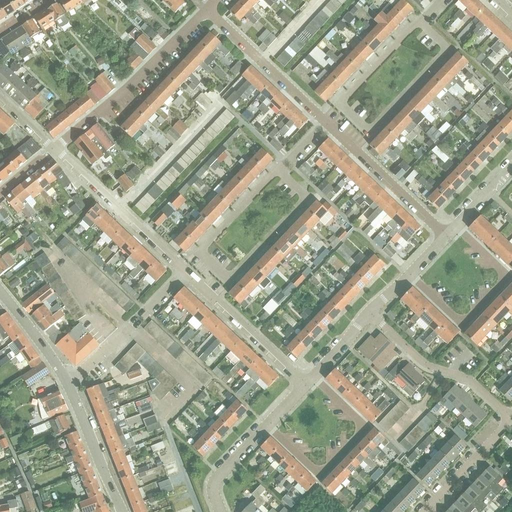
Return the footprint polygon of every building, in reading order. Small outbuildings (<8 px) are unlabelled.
[(0,0),(0,8),(6,17),(16,11),(9,0),(0,0)] [(21,0),(9,0),(16,11),(25,5),(21,0)] [(62,0),(59,2),(67,13),(74,9),(75,11),(82,7),(85,6),(84,4),(80,0),(62,0)] [(163,0),(175,13),(185,3),(182,0),(163,0)] [(251,0),(240,0),(238,3),(247,12),(257,21),(261,17),(252,8),(256,4),(251,0)] [(335,0),(330,0),(329,2),(337,9),(341,5),(335,0)] [(413,9),(403,0),(386,0),(389,3),(394,7),(405,18),(413,9)] [(466,9),(474,0),(457,0),(457,1),(466,9)] [(475,0),(474,0),(466,9),(475,18),(484,8),(475,0)] [(337,9),(329,2),(325,6),(333,14),(337,9)] [(238,3),(229,12),(230,13),(239,22),(244,16),(253,25),(257,21),(247,12),(238,3)] [(389,3),(381,12),(386,17),(386,16),(388,18),(397,26),(405,18),(394,7),(389,3)] [(57,4),(47,10),(54,21),(55,21),(60,28),(65,25),(69,22),(68,21),(57,4)] [(397,26),(388,18),(386,16),(386,17),(381,12),(373,4),(369,8),(378,17),(374,20),(378,24),(389,34),(397,26)] [(325,6),(321,11),(329,18),(333,14),(325,6)] [(484,8),(475,18),(480,23),(476,27),(472,32),(475,35),(493,17),(484,8)] [(54,21),(47,10),(34,18),(41,29),(54,21)] [(329,18),(321,11),(316,15),(325,23),(329,18)] [(283,12),(278,17),(288,26),(292,21),(283,12)] [(453,29),(465,16),(462,13),(457,18),(450,26),(453,29)] [(348,14),(342,19),(349,25),(354,20),(348,14)] [(325,23),(316,15),(312,20),(320,27),(325,23)] [(493,17),(475,35),(478,38),(482,33),(487,29),(492,34),(501,25),(493,17)] [(30,38),(40,32),(32,20),(22,26),(30,38)] [(312,20),(308,24),(316,32),(320,27),(312,20)] [(340,21),(335,27),(340,32),(346,27),(340,21)] [(308,24),(304,28),(312,36),(316,32),(308,24)] [(389,34),(378,24),(370,33),(381,43),(389,34)] [(501,25),(492,34),(498,40),(490,49),(493,52),(501,42),(510,33),(501,25)] [(12,33),(22,49),(27,56),(30,54),(27,50),(25,49),(24,48),(32,42),(30,38),(22,26),(16,30),(12,33)] [(149,27),(144,32),(150,38),(155,33),(149,27)] [(156,48),(143,35),(136,28),(129,35),(136,42),(149,55),(156,48)] [(304,28),(300,33),(308,40),(312,36),(304,28)] [(161,37),(164,40),(169,35),(166,32),(161,37)] [(1,40),(9,52),(12,56),(20,51),(20,52),(20,55),(23,59),(27,56),(22,49),(12,33),(6,36),(1,40)] [(210,33),(200,43),(210,53),(217,47),(221,51),(225,47),(220,43),(210,33)] [(300,33),(296,37),(304,45),(308,40),(300,33)] [(381,43),(370,33),(362,41),(373,51),(381,43)] [(501,42),(493,52),(496,55),(502,49),(508,54),(511,49),(511,34),(510,33),(501,42)] [(267,48),(276,38),(271,34),(262,43),(267,48)] [(473,37),(469,34),(462,41),(466,44),(473,37)] [(164,40),(161,37),(156,42),(159,45),(164,40)] [(304,45),(296,37),(292,42),(300,49),(304,45)] [(9,52),(1,40),(0,40),(0,50),(2,54),(5,58),(9,52)] [(322,41),(317,46),(322,51),(327,46),(322,41)] [(362,41),(354,50),(365,60),(373,51),(362,41)] [(149,55),(136,42),(130,48),(135,53),(143,61),(149,55)] [(300,49),(292,42),(288,46),(296,54),(300,49)] [(200,43),(193,51),(208,65),(215,58),(210,53),(200,43)] [(296,54),(288,46),(284,51),(292,58),(296,54)] [(73,47),(69,51),(74,56),(78,53),(76,50),(73,47)] [(229,52),(225,47),(221,51),(226,55),(229,52)] [(346,58),(341,54),(337,58),(329,50),(325,54),(329,58),(334,62),(338,66),(349,77),(357,68),(346,58)] [(365,60),(354,50),(346,58),(357,68),(365,60)] [(193,51),(184,60),(195,70),(199,65),(208,74),(212,69),(208,65),(193,51)] [(284,51),(279,55),(288,62),(292,58),(284,51)] [(478,51),(473,56),(480,63),(486,58),(478,51)] [(457,52),(449,61),(460,71),(468,63),(457,52)] [(143,61),(135,53),(126,63),(134,71),(143,61)] [(288,62),(279,55),(275,59),(284,67),(288,62)] [(310,64),(313,60),(308,55),(305,59),(310,64)] [(334,62),(329,58),(326,61),(331,66),(334,62)] [(184,60),(176,69),(187,78),(191,82),(194,79),(190,75),(195,70),(184,60)] [(235,76),(245,66),(239,60),(229,71),(235,76)] [(460,80),(456,76),(460,71),(449,61),(441,70),(461,89),(464,85),(460,81),(460,80)] [(488,61),(484,65),(490,70),(493,66),(488,61)] [(0,82),(17,65),(14,62),(10,66),(10,68),(9,70),(3,63),(0,65),(0,82)] [(0,87),(7,93),(20,80),(13,73),(14,72),(16,72),(20,68),(17,65),(0,82),(0,87)] [(242,94),(260,75),(250,66),(248,69),(241,76),(246,80),(235,92),(234,91),(224,101),(230,107),(242,94)] [(338,66),(330,75),(341,85),(349,77),(338,66)] [(226,76),(216,67),(212,70),(222,79),(226,76)] [(176,69),(169,77),(179,87),(187,78),(176,69)] [(325,69),(317,78),(333,93),(341,85),(330,75),(325,69)] [(433,78),(444,88),(447,91),(450,87),(452,87),(462,96),(465,93),(461,89),(441,70),(433,78)] [(476,70),(473,73),(480,79),(483,77),(476,70)] [(503,85),(508,79),(500,72),(495,77),(503,85)] [(102,73),(95,79),(98,82),(108,94),(115,89),(102,73)] [(333,93),(317,78),(313,74),(310,78),(319,87),(314,92),(325,102),(333,93)] [(269,84),(260,75),(242,94),(247,98),(256,89),(260,93),(269,84)] [(169,77),(161,85),(171,95),(179,87),(169,77)] [(20,80),(7,93),(15,101),(35,81),(32,78),(28,82),(28,84),(26,86),(20,80)] [(433,78),(425,86),(436,96),(436,97),(439,99),(447,91),(444,88),(433,78)] [(194,79),(191,82),(196,87),(200,84),(194,79)] [(24,110),(37,96),(30,90),(32,88),(34,88),(38,84),(35,81),(15,101),(24,110)] [(98,82),(90,88),(92,90),(100,100),(108,94),(98,82)] [(196,87),(191,82),(188,86),(193,91),(196,87)] [(260,93),(256,98),(262,104),(258,108),(261,112),(266,107),(270,103),(279,93),(269,84),(260,93)] [(161,85),(153,94),(163,103),(171,95),(161,85)] [(219,85),(215,89),(219,93),(223,89),(219,85)] [(436,96),(425,86),(417,95),(428,105),(432,101),(444,113),(448,108),(439,99),(436,97),(436,96)] [(37,96),(24,110),(34,120),(43,109),(38,104),(41,101),(49,93),(44,89),(39,94),(37,96)] [(100,100),(92,90),(86,94),(92,102),(95,105),(100,100)] [(190,93),(187,101),(203,108),(206,100),(190,93)] [(279,93),(270,103),(279,112),(288,102),(279,93)] [(86,94),(75,103),(84,114),(95,105),(92,102),(86,94)] [(153,94),(145,102),(155,112),(159,116),(164,121),(168,117),(159,108),(163,103),(153,94)] [(417,95),(409,103),(420,113),(425,118),(430,123),(434,119),(429,114),(433,109),(428,105),(417,95)] [(179,96),(175,99),(180,104),(184,100),(179,96)] [(495,98),(491,102),(496,107),(500,103),(495,98)] [(180,104),(175,99),(172,103),(177,107),(180,104)] [(145,102),(136,111),(147,121),(155,112),(145,102)] [(288,102),(279,112),(285,117),(276,125),(281,129),(298,111),(288,102)] [(75,103),(65,112),(74,122),(84,114),(75,103)] [(409,103),(401,111),(412,122),(417,126),(425,118),(420,113),(409,103)] [(500,103),(497,107),(501,112),(505,108),(500,103)] [(501,112),(497,107),(493,111),(498,116),(501,112)] [(0,132),(3,136),(15,124),(2,110),(0,108),(0,132)] [(501,112),(506,116),(511,122),(511,109),(510,112),(505,108),(501,112)] [(221,114),(229,121),(233,117),(225,109),(221,114)] [(245,110),(240,116),(248,123),(253,117),(245,110)] [(136,111),(129,119),(139,129),(143,133),(148,138),(152,134),(147,130),(146,128),(143,125),(147,121),(136,111)] [(279,131),(278,132),(282,137),(293,125),(299,130),(308,120),(298,111),(281,129),(279,131)] [(401,111),(393,120),(404,130),(408,135),(413,139),(416,136),(412,131),(417,126),(412,122),(401,111)] [(65,112),(55,120),(64,131),(74,122),(65,112)] [(221,114),(217,118),(225,126),(229,121),(221,114)] [(463,128),(471,119),(466,115),(458,123),(463,128)] [(164,121),(159,116),(156,119),(161,124),(164,121)] [(511,130),(511,122),(506,116),(497,125),(507,135),(511,130)] [(217,118),(213,122),(221,130),(225,126),(217,118)] [(129,119),(120,128),(130,138),(139,129),(129,119)] [(64,131),(55,120),(45,129),(54,140),(64,131)] [(172,127),(180,135),(187,128),(178,120),(172,127)] [(393,120),(385,128),(396,138),(404,130),(393,120)] [(213,122),(209,127),(217,134),(221,130),(213,122)] [(446,122),(438,131),(442,134),(450,126),(446,122)] [(483,122),(479,126),(484,130),(487,126),(483,122)] [(97,124),(85,134),(90,141),(95,137),(101,144),(106,151),(114,144),(97,124)] [(497,125),(488,135),(498,145),(507,135),(497,125)] [(484,130),(479,126),(475,130),(480,134),(484,130)] [(209,127),(205,131),(213,139),(217,134),(209,127)] [(275,127),(268,134),(272,138),(278,132),(279,131),(275,127)] [(180,136),(171,128),(166,132),(176,141),(180,136)] [(396,138),(385,128),(377,137),(388,147),(396,138)] [(475,140),(479,144),(490,154),(498,145),(488,135),(484,130),(480,134),(475,140)] [(205,131),(200,136),(208,143),(213,139),(205,131)] [(230,137),(234,141),(241,134),(237,131),(230,137)] [(438,131),(432,136),(436,140),(442,134),(438,131)] [(148,138),(143,133),(140,136),(145,141),(148,138)] [(85,134),(75,142),(83,153),(82,153),(92,165),(100,158),(103,162),(106,162),(111,158),(106,151),(101,144),(95,137),(90,141),(85,134)] [(448,134),(441,142),(445,146),(452,139),(448,134)] [(208,143),(200,136),(196,140),(204,148),(208,143)] [(225,150),(234,141),(230,137),(221,147),(225,150)] [(377,137),(368,146),(382,159),(386,155),(393,162),(398,158),(397,157),(392,152),(387,148),(388,147),(377,137)] [(327,158),(337,147),(327,138),(318,149),(327,158)] [(17,150),(27,161),(41,149),(31,139),(17,150)] [(269,143),(278,152),(282,148),(274,139),(269,143)] [(204,148),(196,140),(192,144),(200,152),(204,148)] [(430,140),(425,146),(428,149),(430,147),(433,144),(430,140)] [(461,144),(466,149),(470,145),(465,141),(461,144)] [(192,144),(188,149),(196,156),(200,152),(192,144)] [(466,149),(461,144),(458,148),(462,153),(466,149)] [(466,149),(471,153),(481,163),(490,154),(479,144),(474,149),(470,145),(466,149)] [(158,146),(154,151),(160,157),(165,153),(158,146)] [(225,150),(221,147),(213,155),(217,159),(225,150)] [(346,156),(337,147),(327,158),(336,167),(346,156)] [(421,147),(417,150),(422,155),(425,151),(421,147)] [(436,147),(431,151),(440,160),(444,163),(448,159),(436,147)] [(395,148),(392,152),(397,157),(401,153),(395,148)] [(188,149),(184,153),(192,161),(196,156),(188,149)] [(261,149),(252,158),(263,169),(272,159),(261,149)] [(27,161),(17,150),(7,158),(17,170),(27,161)] [(184,153),(180,158),(188,165),(192,161),(184,153)] [(481,163),(471,153),(462,162),(472,172),(481,163)] [(213,155),(204,165),(208,169),(217,159),(213,155)] [(355,165),(346,156),(336,167),(345,175),(355,165)] [(17,170),(7,158),(0,164),(0,177),(3,181),(17,170)] [(188,165),(180,158),(175,162),(183,170),(188,165)] [(263,169),(252,158),(246,164),(241,159),(238,162),(243,167),(254,178),(263,169)] [(44,166),(54,177),(60,184),(61,184),(64,188),(70,183),(53,159),(44,166)] [(319,167),(323,162),(319,159),(315,163),(319,167)] [(448,159),(444,163),(449,167),(452,163),(448,159)] [(175,162),(171,166),(179,174),(183,170),(175,162)] [(305,162),(298,169),(307,178),(314,171),(305,162)] [(327,166),(323,162),(319,167),(323,171),(327,166)] [(462,162),(453,172),(464,182),(472,172),(462,162)] [(449,167),(444,163),(440,167),(445,171),(449,167)] [(135,165),(127,174),(132,179),(140,171),(135,165)] [(204,165),(195,175),(199,179),(208,169),(204,165)] [(355,165),(345,175),(355,184),(365,174),(355,165)] [(38,171),(47,183),(54,177),(44,166),(38,171)] [(179,174),(171,166),(167,171),(175,178),(179,174)] [(254,178),(243,167),(234,177),(246,187),(254,178)] [(398,167),(391,173),(398,179),(399,180),(402,177),(405,173),(398,167)] [(405,179),(410,184),(418,174),(413,170),(405,179)] [(47,183),(38,171),(32,176),(48,196),(54,191),(47,183)] [(175,178),(167,171),(163,175),(171,183),(175,178)] [(453,172),(444,181),(455,191),(464,182),(453,172)] [(116,180),(125,192),(133,186),(124,174),(116,180)] [(356,202),(360,197),(374,183),(365,174),(355,184),(360,189),(352,198),(356,202)] [(171,183),(163,175),(159,180),(167,187),(171,183)] [(199,179),(195,175),(186,184),(190,188),(194,183),(199,179)] [(32,176),(21,185),(30,196),(32,199),(40,192),(50,205),(53,202),(48,196),(32,176)] [(234,177),(226,186),(237,197),(246,187),(234,177)] [(431,195),(427,200),(437,210),(446,200),(436,190),(431,186),(426,182),(421,177),(417,181),(431,195)] [(426,182),(431,186),(435,182),(430,178),(426,182)] [(199,179),(194,183),(199,188),(204,184),(199,179)] [(167,187),(159,180),(155,184),(163,192),(167,187)] [(324,180),(317,188),(326,196),(333,188),(324,180)] [(342,180),(337,185),(341,188),(345,184),(342,180)] [(455,191),(444,181),(436,190),(446,200),(455,191)] [(221,182),(212,191),(217,195),(228,206),(237,197),(226,186),(221,182)] [(374,183),(360,197),(356,202),(359,206),(364,201),(370,206),(373,202),(383,191),(374,183)] [(163,192),(155,184),(151,188),(158,196),(163,192)] [(190,188),(186,184),(177,193),(182,197),(190,188)] [(21,185),(12,193),(21,202),(31,215),(35,212),(25,200),(30,196),(21,185)] [(337,185),(332,190),(336,193),(341,188),(337,185)] [(158,196),(151,188),(146,193),(154,200),(158,196)] [(392,200),(383,191),(373,202),(379,207),(367,220),(370,223),(392,200)] [(21,202),(12,193),(5,198),(17,213),(21,210),(28,218),(31,215),(21,202)] [(154,200),(146,193),(142,197),(150,205),(154,200)] [(177,193),(168,202),(174,208),(183,198),(182,197),(177,193)] [(80,210),(85,207),(77,194),(71,198),(80,210)] [(217,195),(208,205),(219,215),(228,206),(217,195)] [(150,205),(142,197),(138,202),(146,209),(150,205)] [(402,209),(392,200),(370,223),(369,225),(373,229),(387,214),(392,219),(402,209)] [(307,210),(319,221),(324,225),(336,212),(325,201),(321,205),(316,201),(307,210)] [(495,210),(499,206),(493,201),(489,205),(495,210)] [(146,209),(138,202),(134,206),(142,214),(146,209)] [(93,224),(104,213),(95,204),(81,220),(90,228),(93,224)] [(160,211),(163,214),(170,207),(166,204),(160,211)] [(0,222),(4,219),(8,215),(2,208),(0,205),(0,222)] [(219,215),(208,205),(199,214),(211,224),(219,215)] [(392,219),(387,225),(392,230),(387,234),(392,238),(392,237),(411,218),(402,209),(392,219)] [(319,221),(307,210),(298,220),(310,230),(319,221)] [(163,214),(160,211),(151,220),(157,226),(166,217),(163,214)] [(113,221),(104,213),(93,224),(102,232),(113,221)] [(199,214),(194,220),(188,214),(184,217),(191,223),(202,234),(211,224),(199,214)] [(508,223),(511,219),(506,214),(502,217),(508,223)] [(480,216),(468,228),(477,237),(489,225),(480,216)] [(392,238),(390,239),(394,243),(401,237),(406,242),(411,237),(420,227),(411,218),(392,237),(392,238)] [(310,230),(298,220),(290,229),(301,239),(306,234),(309,236),(309,237),(313,241),(317,237),(310,230)] [(113,221),(102,232),(111,241),(122,229),(113,221)] [(191,223),(182,232),(193,243),(202,234),(191,223)] [(489,225),(477,237),(487,246),(498,234),(489,225)] [(25,229),(21,232),(26,238),(30,234),(25,229)] [(131,238),(122,229),(111,241),(120,249),(131,238)] [(301,239),(290,229),(281,238),(292,249),(296,253),(302,258),(306,254),(296,244),(301,239)] [(336,237),(340,241),(346,234),(343,230),(336,237)] [(34,232),(27,238),(31,244),(38,239),(34,232)] [(75,242),(79,239),(71,232),(68,235),(75,242)] [(193,243),(182,232),(173,242),(184,252),(193,243)] [(498,234),(487,246),(495,255),(507,242),(498,234)] [(330,244),(336,238),(333,235),(327,241),(330,244)] [(376,235),(372,240),(381,249),(386,244),(376,235)] [(60,250),(69,241),(64,237),(56,246),(60,250)] [(332,248),(340,241),(336,237),(336,238),(330,244),(329,245),(332,248)] [(121,250),(117,253),(125,261),(126,260),(139,246),(131,238),(120,249),(121,250)] [(281,238),(272,247),(283,258),(287,262),(296,253),(292,249),(281,238)] [(10,251),(14,256),(23,248),(27,252),(32,248),(24,239),(10,251)] [(79,239),(75,242),(83,249),(86,246),(79,239)] [(69,241),(60,250),(65,255),(73,246),(69,241)] [(511,247),(507,242),(495,255),(505,264),(511,256),(511,247)] [(396,253),(387,245),(383,250),(391,258),(396,253)] [(77,250),(73,246),(65,255),(69,258),(77,250)] [(148,254),(139,246),(126,260),(135,268),(148,254)] [(272,247),(263,257),(274,267),(283,258),(272,247)] [(93,259),(96,256),(89,249),(86,252),(93,259)] [(322,260),(329,252),(325,249),(318,256),(322,260)] [(77,250),(69,258),(73,263),(82,254),(77,250)] [(37,265),(47,258),(44,252),(34,259),(37,265)] [(360,252),(356,256),(361,260),(364,256),(360,252)] [(0,257),(0,275),(15,264),(6,253),(1,257),(0,257)] [(86,258),(82,254),(73,263),(78,267),(86,258)] [(148,254),(135,268),(129,273),(133,277),(141,269),(146,273),(157,262),(148,254)] [(365,264),(376,274),(385,265),(374,255),(365,264)] [(103,263),(96,256),(93,259),(100,266),(103,263)] [(311,263),(310,265),(314,269),(315,267),(322,260),(318,256),(311,263)] [(361,260),(356,256),(352,260),(357,264),(361,260)] [(274,267),(263,257),(254,266),(266,277),(274,267)] [(47,258),(37,265),(41,270),(51,263),(47,258)] [(86,258),(78,267),(82,271),(90,262),(86,258)] [(95,266),(90,262),(82,271),(87,275),(95,266)] [(166,271),(157,262),(146,273),(155,282),(166,271)] [(36,263),(29,267),(33,272),(39,268),(36,263)] [(51,263),(41,270),(44,275),(54,268),(51,263)] [(376,274),(365,264),(356,274),(367,284),(376,274)] [(110,276),(113,272),(106,265),(103,269),(110,276)] [(95,266),(87,275),(90,279),(99,270),(95,266)] [(254,266),(246,275),(257,286),(258,284),(264,289),(271,282),(266,277),(254,266)] [(277,270),(283,275),(286,272),(280,267),(277,270)] [(312,271),(308,267),(301,275),(305,278),(312,271)] [(58,273),(54,268),(44,275),(47,280),(58,273)] [(99,270),(90,279),(95,283),(104,275),(99,270)] [(342,270),(339,274),(343,279),(347,275),(342,270)] [(9,271),(4,275),(7,279),(12,275),(9,271)] [(113,272),(110,276),(118,283),(121,280),(113,272)] [(336,272),(333,276),(335,278),(339,282),(343,279),(339,274),(336,272)] [(61,279),(58,273),(47,280),(51,286),(61,279)] [(299,273),(290,282),(296,287),(304,279),(299,273)] [(356,274),(348,283),(358,293),(367,284),(356,274)] [(108,279),(104,275),(95,283),(99,288),(108,279)] [(257,286),(246,275),(237,284),(248,295),(257,286)] [(308,280),(315,287),(319,284),(312,276),(308,280)] [(17,277),(9,284),(13,289),(21,283),(17,277)] [(65,284),(61,279),(51,286),(54,291),(65,284)] [(112,283),(108,279),(99,288),(104,292),(112,283)] [(343,279),(339,282),(344,287),(339,292),(349,302),(358,293),(348,283),(343,279)] [(128,293),(131,289),(124,282),(120,286),(128,293)] [(116,287),(112,283),(104,292),(108,296),(116,287)] [(40,305),(53,294),(54,293),(47,284),(21,305),(28,314),(29,313),(40,304),(40,305)] [(65,284),(54,291),(58,296),(68,289),(65,284)] [(248,295),(237,284),(228,294),(244,309),(248,305),(243,300),(248,295)] [(289,284),(282,292),(283,293),(287,297),(294,289),(289,284)] [(116,287),(108,296),(112,300),(121,291),(116,287)] [(183,307),(193,296),(183,287),(173,298),(183,307)] [(410,309),(421,297),(412,287),(400,300),(410,309)] [(511,291),(508,287),(499,297),(511,308),(511,306),(511,291)] [(72,294),(68,289),(58,296),(61,301),(72,294)] [(139,296),(131,289),(128,293),(135,299),(139,296)] [(321,293),(326,297),(329,294),(324,289),(321,293)] [(121,291),(112,300),(117,304),(125,295),(121,291)] [(329,294),(326,297),(330,301),(340,311),(349,302),(339,292),(333,298),(329,294)] [(287,297),(283,293),(276,301),(280,304),(287,297)] [(321,293),(317,297),(322,301),(326,297),(321,293)] [(40,304),(29,313),(37,324),(51,313),(52,315),(59,309),(61,308),(57,303),(51,308),(49,304),(57,298),(53,294),(40,305),(40,304)] [(75,300),(72,294),(61,301),(65,306),(75,300)] [(125,295),(117,304),(121,308),(130,300),(125,295)] [(202,305),(193,296),(183,307),(192,316),(202,305)] [(421,297),(410,309),(414,314),(409,319),(413,323),(418,317),(430,305),(421,297)] [(499,297),(491,306),(502,317),(507,312),(511,316),(511,308),(499,297)] [(266,312),(270,315),(278,306),(271,299),(263,309),(266,312)] [(78,305),(75,300),(65,306),(68,312),(78,305)] [(130,300),(121,308),(126,313),(134,304),(130,300)] [(330,301),(321,311),(331,321),(340,311),(330,301)] [(78,305),(68,312),(71,316),(81,310),(78,305)] [(202,305),(192,316),(201,325),(212,314),(202,305)] [(440,314),(430,305),(418,317),(428,327),(440,314)] [(491,306),(482,315),(493,327),(502,317),(491,306)] [(307,308),(303,312),(308,316),(311,312),(307,308)] [(51,313),(37,324),(47,337),(55,346),(55,345),(64,337),(53,325),(57,321),(64,315),(59,309),(52,315),(51,313)] [(85,315),(81,310),(71,316),(75,322),(85,315)] [(392,319),(395,316),(390,310),(386,314),(392,319)] [(321,311),(312,320),(323,330),(331,321),(321,311)] [(183,316),(178,312),(174,316),(178,320),(183,316)] [(263,323),(270,315),(266,312),(259,319),(263,323)] [(308,316),(303,312),(299,315),(304,320),(308,316)] [(0,333),(15,324),(7,313),(0,317),(0,333)] [(212,314),(201,325),(211,333),(221,323),(212,314)] [(440,314),(428,327),(433,331),(423,342),(421,341),(418,344),(423,349),(427,346),(437,335),(449,323),(440,314)] [(482,315),(473,325),(485,336),(493,327),(482,315)] [(273,318),(269,322),(274,327),(278,323),(273,318)] [(148,333),(156,325),(151,320),(143,329),(148,333)] [(312,320),(303,329),(314,339),(323,330),(312,320)] [(203,352),(198,358),(202,362),(207,356),(213,351),(217,346),(221,343),(231,332),(221,323),(211,333),(216,339),(203,352)] [(405,332),(408,328),(403,323),(400,326),(405,332)] [(449,323),(437,335),(446,344),(458,332),(449,323)] [(23,335),(15,324),(0,333),(0,338),(2,337),(4,339),(9,336),(13,341),(23,335)] [(79,324),(64,337),(55,345),(75,367),(99,345),(79,324)] [(160,329),(156,325),(148,333),(152,337),(160,329)] [(473,325),(464,334),(476,345),(485,336),(473,325)] [(285,330),(290,334),(294,330),(289,326),(285,330)] [(408,328),(405,332),(411,337),(414,334),(408,328)] [(165,333),(160,329),(152,337),(157,342),(165,333)] [(314,339),(303,329),(294,338),(305,348),(314,339)] [(290,334),(285,330),(282,334),(286,338),(290,334)] [(231,332),(221,343),(230,352),(240,341),(231,332)] [(170,338),(165,333),(157,342),(162,346),(170,338)] [(186,333),(181,338),(186,342),(190,337),(186,333)] [(23,335),(13,341),(7,345),(12,351),(6,355),(10,360),(10,359),(30,345),(23,335)] [(370,337),(358,350),(373,364),(375,366),(372,368),(377,373),(378,373),(395,354),(391,350),(393,347),(381,336),(375,342),(370,337)] [(174,342),(170,338),(162,346),(166,351),(174,342)] [(305,348),(294,338),(285,348),(296,358),(305,348)] [(189,339),(184,344),(190,349),(194,345),(189,339)] [(230,352),(225,357),(235,366),(240,361),(239,360),(250,350),(240,341),(230,352)] [(496,341),(493,344),(499,350),(502,346),(496,341)] [(171,355),(179,347),(174,342),(166,351),(171,355)] [(136,343),(132,348),(141,357),(145,352),(136,343)] [(499,350),(493,344),(490,348),(496,354),(499,350)] [(30,345),(10,359),(13,363),(18,360),(20,362),(25,359),(28,364),(32,369),(42,363),(38,357),(39,357),(30,345)] [(221,350),(217,346),(213,351),(217,355),(221,350)] [(427,346),(423,349),(429,355),(432,351),(427,346)] [(175,359),(184,351),(179,347),(171,355),(175,359)] [(141,357),(132,348),(127,352),(137,361),(141,357)] [(249,369),(259,358),(250,350),(239,360),(240,361),(235,366),(226,376),(225,375),(221,379),(225,384),(240,369),(245,373),(249,369)] [(180,364),(188,355),(184,351),(175,359),(180,364)] [(127,352),(123,357),(132,366),(137,361),(127,352)] [(141,357),(137,361),(141,365),(150,356),(145,352),(141,357)] [(184,368),(193,360),(188,355),(180,364),(184,368)] [(150,356),(141,365),(146,370),(155,361),(150,356)] [(123,357),(118,361),(128,370),(132,366),(123,357)] [(255,382),(258,378),(268,367),(259,358),(245,373),(250,378),(236,394),(240,397),(250,386),(255,382)] [(193,360),(184,368),(189,373),(197,364),(193,360)] [(128,370),(118,361),(114,366),(123,375),(128,370)] [(159,365),(155,361),(146,370),(150,374),(159,365)] [(42,363),(32,369),(22,376),(29,386),(49,373),(42,362),(42,363)] [(424,381),(407,365),(403,368),(398,363),(385,377),(391,383),(396,377),(406,386),(402,390),(410,397),(414,393),(413,393),(424,381)] [(202,369),(197,364),(189,373),(194,377),(202,369)] [(352,367),(349,364),(344,369),(347,372),(352,367)] [(164,369),(159,365),(150,374),(155,378),(164,369)] [(225,375),(216,367),(212,371),(221,379),(225,375)] [(268,367),(258,378),(268,387),(278,376),(268,367)] [(130,380),(142,375),(139,369),(127,374),(130,380)] [(168,374),(164,369),(155,378),(155,379),(159,383),(168,374)] [(202,369),(194,377),(198,381),(206,373),(202,369)] [(335,369),(324,379),(334,388),(344,378),(335,369)] [(362,376),(358,372),(353,378),(357,381),(362,376)] [(206,373),(198,381),(203,386),(211,377),(206,373)] [(511,377),(511,379),(505,373),(501,377),(511,387),(511,377)] [(173,378),(168,374),(159,383),(160,383),(164,387),(173,378)] [(511,397),(511,387),(501,377),(497,381),(503,387),(499,391),(509,401),(511,397)] [(173,378),(164,387),(169,392),(178,383),(173,378)] [(344,378),(334,388),(343,397),(353,386),(344,378)] [(160,383),(159,383),(155,379),(148,381),(152,391),(156,388),(160,383)] [(208,391),(217,382),(214,379),(205,389),(208,391)] [(371,385),(367,381),(362,386),(366,390),(371,385)] [(114,394),(120,392),(118,388),(107,393),(103,383),(86,390),(91,403),(114,394)] [(160,383),(156,388),(165,396),(169,392),(164,387),(160,383)] [(454,407),(466,394),(461,389),(460,390),(454,385),(443,397),(439,402),(442,405),(447,400),(454,407)] [(353,386),(343,397),(352,406),(362,395),(353,386)] [(156,388),(152,391),(152,392),(160,400),(165,396),(156,388)] [(43,406),(39,408),(39,410),(41,416),(43,420),(49,417),(67,409),(63,400),(59,390),(39,398),(43,406)] [(380,394),(376,390),(371,395),(375,399),(380,394)] [(199,395),(197,398),(201,401),(203,399),(204,399),(207,395),(203,391),(199,395)] [(232,395),(227,391),(224,395),(228,399),(232,395)] [(392,391),(387,396),(392,401),(396,396),(392,391)] [(91,403),(96,416),(107,412),(113,410),(110,403),(116,400),(114,394),(91,403)] [(466,394),(454,407),(461,414),(457,419),(460,422),(464,417),(476,405),(470,401),(472,399),(466,394)] [(362,395),(352,406),(362,414),(372,404),(362,395)] [(146,399),(135,403),(140,414),(153,409),(150,403),(148,403),(146,399)] [(233,403),(227,409),(238,419),(247,409),(237,399),(233,403)] [(372,404),(362,414),(371,424),(390,404),(389,404),(385,399),(376,408),(372,404)] [(395,405),(404,414),(409,409),(400,400),(395,405)] [(437,403),(432,409),(435,412),(440,406),(437,403)] [(213,413),(214,414),(219,418),(229,428),(238,419),(227,409),(223,405),(222,404),(213,413)] [(395,405),(391,410),(400,418),(404,414),(395,405)] [(486,416),(476,405),(464,417),(472,424),(468,428),(471,431),(475,427),(486,416)] [(107,412),(96,416),(101,428),(112,424),(118,422),(124,420),(122,414),(116,417),(114,410),(113,410),(107,412)] [(214,414),(213,413),(210,410),(206,414),(210,418),(214,414)] [(391,410),(386,414),(395,423),(400,418),(391,410)] [(425,416),(433,423),(437,419),(429,412),(425,416)] [(70,428),(64,414),(49,421),(33,428),(36,434),(52,428),(55,435),(70,428)] [(395,423),(386,414),(382,419),(391,427),(395,423)] [(155,415),(143,420),(146,428),(158,423),(155,415)] [(425,416),(421,421),(430,429),(434,424),(433,423),(425,416)] [(219,418),(210,428),(220,437),(229,428),(219,418)] [(205,423),(201,419),(197,423),(202,427),(205,423)] [(391,427),(382,419),(378,424),(386,432),(391,427)] [(112,424),(101,428),(107,442),(123,435),(121,429),(127,426),(124,420),(118,422),(112,424)] [(421,421),(416,425),(425,434),(430,429),(421,421)] [(148,434),(161,429),(158,423),(146,428),(148,434)] [(416,425),(412,430),(421,438),(425,434),(416,425)] [(456,426),(453,430),(458,435),(462,431),(456,426)] [(197,433),(192,428),(188,432),(193,437),(197,433)] [(210,428),(201,437),(211,447),(220,437),(210,428)] [(374,428),(365,437),(375,447),(380,442),(384,447),(385,446),(390,450),(393,447),(374,428)] [(412,430),(408,435),(417,443),(421,438),(412,430)] [(70,449),(82,444),(78,431),(65,436),(70,449)] [(19,434),(10,438),(13,445),(22,441),(19,434)] [(123,435),(107,442),(111,454),(122,450),(128,448),(134,446),(135,446),(132,439),(125,441),(123,435)] [(408,435),(403,439),(412,448),(417,443),(408,435)] [(454,436),(446,444),(458,455),(466,446),(454,436)] [(211,447),(201,437),(192,446),(202,456),(211,447)] [(270,437),(260,447),(269,456),(279,446),(270,437)] [(365,437),(357,447),(367,456),(370,460),(376,454),(381,459),(385,455),(375,447),(365,437)] [(412,448),(403,439),(399,444),(408,452),(412,448)] [(162,442),(150,447),(153,453),(164,448),(162,442)] [(82,444),(70,449),(75,461),(87,456),(82,444)] [(446,444),(439,452),(450,463),(458,455),(446,444)] [(279,446),(269,456),(274,461),(270,465),(274,469),(278,465),(288,455),(279,446)] [(357,447),(348,456),(358,465),(362,461),(371,470),(376,465),(370,460),(367,456),(357,447)] [(122,450),(111,454),(116,467),(127,463),(122,450)] [(450,463),(439,452),(431,460),(442,471),(450,463)] [(288,455),(278,465),(288,473),(297,463),(288,455)] [(87,456),(75,461),(80,474),(92,469),(87,456)] [(261,456),(256,461),(260,465),(265,460),(261,456)] [(348,456),(339,465),(349,474),(358,465),(348,456)] [(442,471),(431,460),(424,468),(435,479),(442,471)] [(132,476),(127,463),(116,467),(121,480),(132,476)] [(297,463),(288,473),(297,482),(306,472),(297,463)] [(270,465),(265,470),(269,474),(274,469),(270,465)] [(339,465),(330,474),(340,484),(349,474),(339,465)] [(503,465),(499,469),(506,475),(509,470),(503,465)] [(489,466),(481,475),(499,493),(503,489),(497,484),(502,479),(489,466)] [(379,468),(370,477),(374,481),(383,472),(379,468)] [(435,479),(424,468),(416,476),(427,487),(435,479)] [(92,469),(80,474),(85,486),(97,481),(92,469)] [(358,473),(363,478),(367,474),(362,469),(358,473)] [(306,472),(297,482),(306,491),(316,481),(315,481),(306,472)] [(279,474),(275,479),(279,482),(283,478),(279,474)] [(330,474),(321,484),(331,494),(340,484),(330,474)] [(481,475),(473,484),(486,496),(491,501),(499,493),(481,475)] [(137,489),(132,476),(121,480),(126,493),(137,489)] [(23,478),(14,482),(17,489),(26,485),(23,478)] [(349,482),(354,487),(358,483),(353,478),(349,482)] [(169,479),(158,484),(160,489),(171,485),(169,479)] [(413,479),(405,488),(416,498),(424,490),(413,479)] [(97,481),(85,486),(89,498),(102,494),(97,481)] [(288,483),(284,487),(288,491),(292,486),(288,483)] [(473,484),(465,492),(483,510),(487,506),(481,501),(486,496),(473,484)] [(171,485),(160,489),(162,494),(173,490),(171,485)] [(261,511),(265,508),(261,505),(265,501),(259,496),(265,489),(260,485),(251,494),(256,498),(242,511),(261,511)] [(340,492),(345,496),(349,492),(344,488),(340,492)] [(416,498),(405,488),(397,496),(408,506),(416,498)] [(137,489),(126,493),(131,505),(142,501),(137,489)] [(29,492),(20,495),(22,501),(31,498),(29,492)] [(481,511),(483,510),(465,492),(457,501),(468,511),(470,511),(474,508),(477,511),(481,511)] [(90,511),(107,506),(102,494),(79,502),(83,511),(90,511)] [(296,503),(286,494),(281,500),(290,508),(296,503)] [(403,511),(408,506),(397,496),(390,504),(398,511),(403,511)] [(503,498),(497,504),(502,508),(507,502),(503,498)] [(8,504),(0,505),(0,511),(9,511),(9,509),(18,508),(16,500),(7,501),(8,504)] [(50,501),(43,504),(45,509),(48,510),(53,508),(50,501)] [(146,511),(142,501),(131,505),(133,511),(146,511)] [(468,511),(457,501),(448,509),(451,511),(468,511)]
